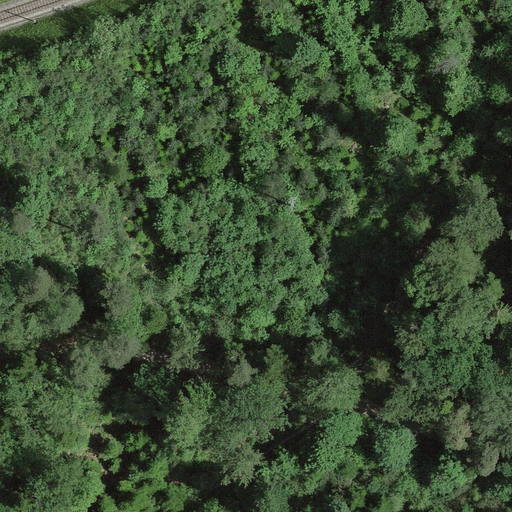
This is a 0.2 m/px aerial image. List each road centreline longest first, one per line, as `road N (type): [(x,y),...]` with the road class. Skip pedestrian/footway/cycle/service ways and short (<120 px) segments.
road 1 (track): [(340,399),(167,359),(56,350),(0,358)]
road 2 (track): [(167,511),(340,399)]
road 3 (track): [(511,443),(435,435),(340,399)]
